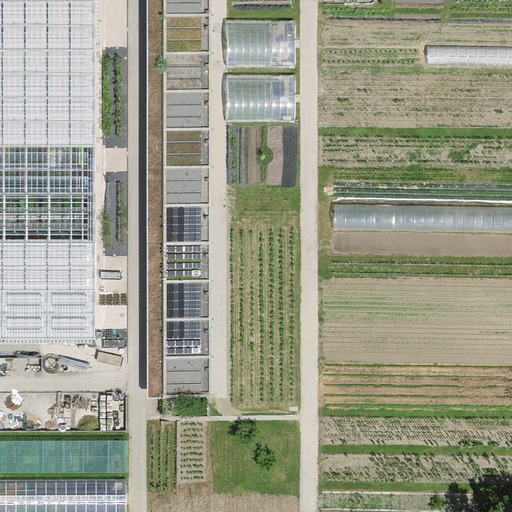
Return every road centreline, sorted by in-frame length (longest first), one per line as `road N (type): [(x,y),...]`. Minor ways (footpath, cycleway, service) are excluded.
road 1 (track): [(309,511),(309,0)]
road 2 (track): [(0,383),(138,383)]
